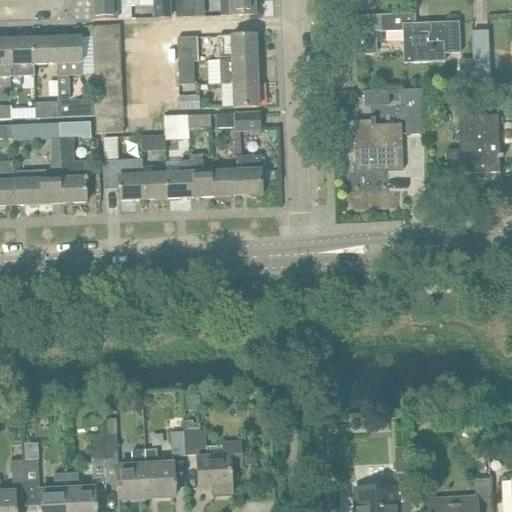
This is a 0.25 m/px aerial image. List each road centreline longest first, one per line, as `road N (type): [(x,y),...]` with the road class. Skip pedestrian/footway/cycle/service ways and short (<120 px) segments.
road 1 (tertiary): [(0,264),(299,244)]
road 2 (residential): [(299,244),(290,0)]
road 3 (tertiary): [(299,244),(511,234)]
